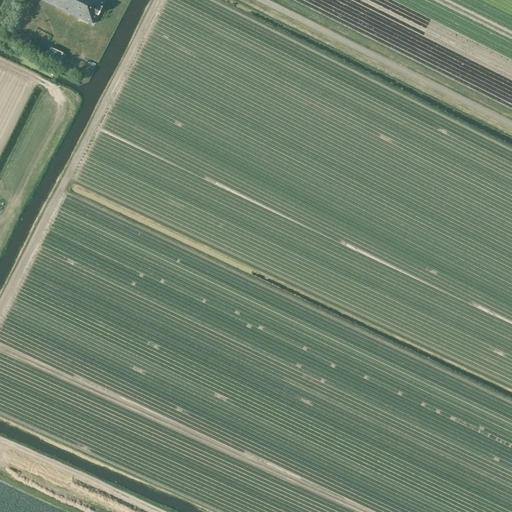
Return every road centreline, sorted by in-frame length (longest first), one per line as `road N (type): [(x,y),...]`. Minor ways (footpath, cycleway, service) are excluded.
road 1 (track): [(0,241),(70,101),(0,61)]
road 2 (track): [(0,442),(153,511)]
